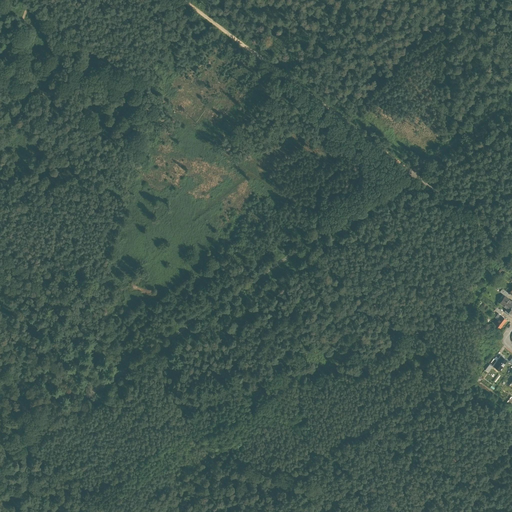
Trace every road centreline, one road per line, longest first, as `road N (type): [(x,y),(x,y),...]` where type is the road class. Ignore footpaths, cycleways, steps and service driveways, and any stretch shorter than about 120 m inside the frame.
road 1 (unclassified): [(0,457),(411,173)]
road 2 (track): [(511,248),(182,0)]
road 3 (track): [(177,334),(390,511)]
road 4 (residential): [(511,101),(411,173)]
